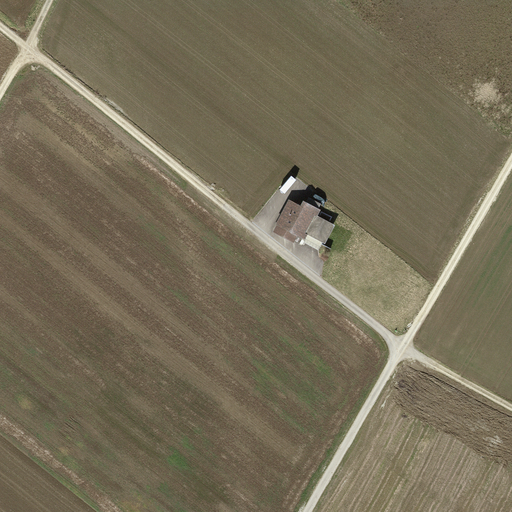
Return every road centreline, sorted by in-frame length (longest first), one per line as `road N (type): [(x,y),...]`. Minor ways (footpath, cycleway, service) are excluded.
road 1 (track): [(0,25),(402,347)]
road 2 (track): [(402,347),(511,160)]
road 3 (track): [(307,511),(402,347)]
road 4 (track): [(511,406),(402,347)]
